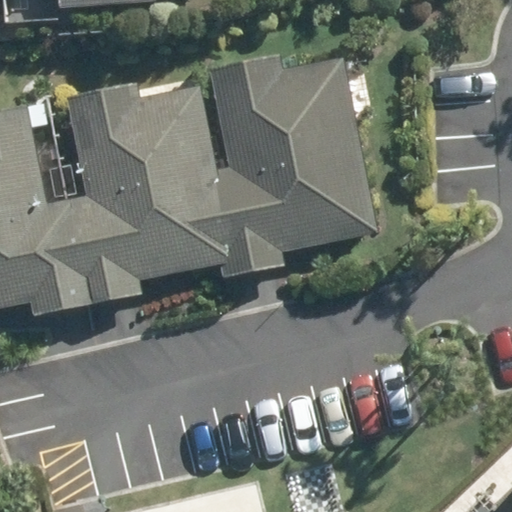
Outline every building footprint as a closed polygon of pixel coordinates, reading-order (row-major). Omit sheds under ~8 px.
[(225,255),(217,256),(220,272),(282,260),(280,244),(375,226),(341,51),(279,63),(277,48),(206,62),(209,77),(226,158),(214,161),(225,255)] [(225,255),(214,161),(197,80),(135,92),(132,75),(63,89),(66,105),(81,190),(67,193),(87,298),(139,287),(136,272),(217,256),(225,255)] [(87,298),(67,193),(66,191),(43,195),(26,113),(24,99),(0,103),(0,299),(26,294),(29,309),(87,298)] [(511,511),(511,474),(472,511),(511,511)] [(262,511),(258,489),(151,511),(262,511)]
